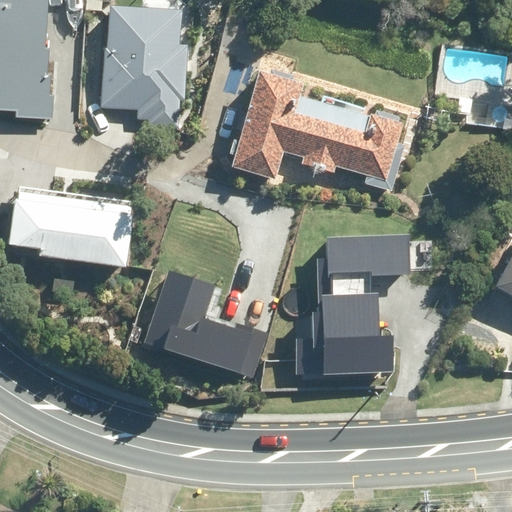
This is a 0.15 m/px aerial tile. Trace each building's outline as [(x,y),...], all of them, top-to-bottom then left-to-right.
[(41,95),(44,0),(0,0),(0,114),(12,115),(12,121),(50,122),(51,95),(41,95)] [(178,8),(102,6),(98,109),(134,110),(133,122),(173,123),(174,95),(183,95),(185,46),(176,45),(178,8)] [(402,146),(393,143),(398,123),(294,96),(298,82),(253,70),(228,166),(273,178),(280,151),(301,156),(299,164),(331,172),(333,166),(365,175),(363,183),(391,190),(402,146)] [(511,119),(502,119),(501,130),(511,131),(511,119)] [(125,219),(8,205),(3,247),(36,251),(35,261),(119,271),(125,219)] [(392,227),(337,255),(348,279),(404,252),(392,227)] [(511,248),(491,285),(511,296),(511,248)]
